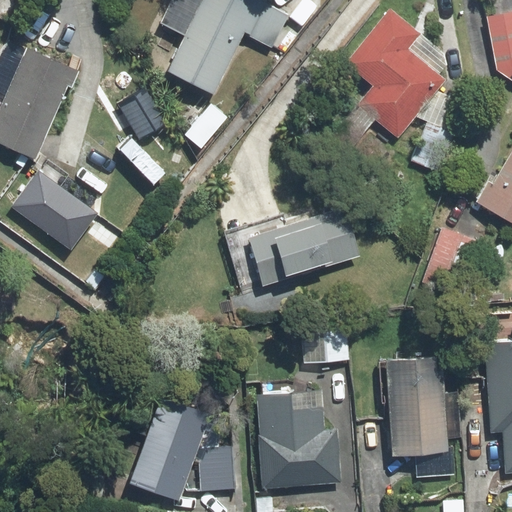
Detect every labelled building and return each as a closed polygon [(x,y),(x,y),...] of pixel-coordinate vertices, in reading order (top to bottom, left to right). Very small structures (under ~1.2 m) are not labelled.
[(285,17),(250,0),(171,0),(160,24),(184,36),(167,72),(214,95),(244,32),(271,46),(285,17)] [(411,161),(439,173),(468,103),(437,90),(440,84),(440,74),(447,65),(444,53),(391,9),(345,62),(374,86),(358,105),(398,138),(415,117),(427,122),(411,161)] [(511,12),(488,17),(498,69),(511,79),(511,12)] [(72,88),(80,71),(26,48),(0,107),(0,142),(35,158),(67,86),(72,88)] [(511,153),(494,184),(489,181),(477,202),(511,222),(511,153)] [(97,214),(39,171),(13,207),(71,249),(97,214)] [(361,254),(346,205),(286,224),(283,215),(227,233),(245,290),(361,254)] [(480,241),(443,228),(424,281),(461,294),(480,241)] [(302,328),(304,363),(348,361),(347,326),(302,328)] [(507,471),(511,471),(511,341),(486,344),(492,432),(504,431),(507,471)] [(442,357),(387,361),(394,456),(415,455),(449,452),(442,357)] [(325,430),(323,393),(259,397),(264,487),(341,482),(338,429),(325,430)] [(198,449),(210,415),(160,398),(130,483),(180,500),(183,490),(201,491),(198,449)] [(234,489),(231,447),(198,449),(201,491),(234,489)] [(449,452),(415,455),(416,477),(454,475),(453,452),(449,452)] [(67,470),(64,497),(102,501),(105,475),(67,470)]
